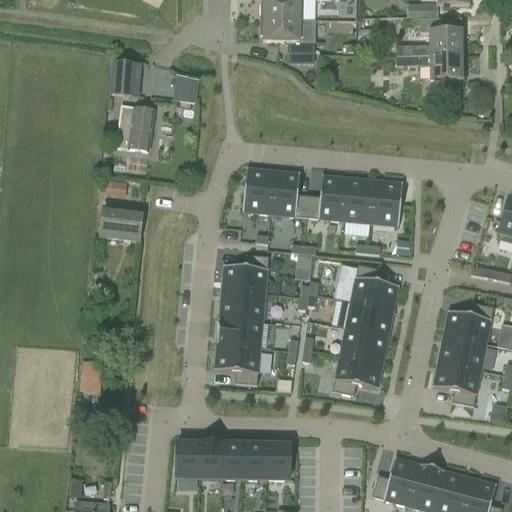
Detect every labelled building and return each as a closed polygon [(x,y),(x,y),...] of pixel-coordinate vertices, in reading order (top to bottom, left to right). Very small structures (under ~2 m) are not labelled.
[(283,0),(283,1),(261,1),(261,7),(258,7),(257,23),(314,24),(314,3),(330,3),(330,2),(343,2),(343,0),(283,0)] [(436,9),(467,8),(466,0),(435,0),(436,7),(406,8),(407,23),(418,22),(436,22),(436,9)] [(380,53),(380,61),(394,60),(460,58),(459,36),(458,21),(436,22),(418,22),(418,38),(428,37),(429,55),(422,55),(422,51),(393,52),(393,53),(380,53)] [(260,45),(286,45),(286,57),(314,58),(314,24),(257,23),(257,39),(260,39),(260,45)] [(371,33),(357,33),(357,51),(371,51),(371,33)] [(394,72),(430,70),(430,84),(461,82),(460,58),(394,60),(394,72)] [(113,66),(110,99),(131,101),(134,67),(113,66)] [(170,78),(169,103),(193,104),(195,79),(170,78)] [(153,115),(121,110),(115,151),(148,156),(153,115)] [(246,172),(242,216),(270,218),(274,175),(246,172)] [(274,175),(270,218),(306,222),(308,201),(297,200),(299,177),(274,175)] [(308,201),(306,222),(342,225),(346,181),(321,179),(319,202),(308,201)] [(346,181),(342,225),(370,228),(374,184),(346,181)] [(374,184),(370,228),(398,231),(402,187),(374,184)] [(100,199),(125,202),(127,188),(102,185),(100,199)] [(511,200),(499,243),(511,246),(511,200)] [(142,214),(102,209),(98,242),(138,247),(142,214)] [(256,239),(255,246),(267,248),(268,240),(256,239)] [(292,248),(291,256),(296,257),(303,257),(304,249),(292,248)] [(356,248),(355,256),(367,257),(368,249),(356,248)] [(304,249),(303,257),(310,258),(315,258),(316,250),(304,249)] [(368,249),(367,257),(379,258),(380,250),(368,249)] [(307,284),(310,258),(303,257),(296,257),(293,282),(298,283),(307,284)] [(223,269),(221,295),(265,299),(268,260),(246,259),(245,270),(223,269)] [(358,269),(350,306),(393,315),(399,289),(377,285),(379,273),(358,269)] [(472,270),(470,278),(482,280),(483,273),(472,270)] [(499,276),(497,284),(509,286),(511,278),(499,276)] [(310,283),(308,296),(316,296),(318,284),(310,283)] [(300,289),(299,301),(307,302),(307,297),(308,290),(300,289)] [(221,295),(219,321),(262,325),(265,299),(221,295)] [(307,302),(306,309),(314,310),(315,298),(307,297),(307,302)] [(299,301),(297,313),(305,314),(306,309),(307,302),(299,301)] [(448,314),(443,340),(486,348),(491,323),(494,309),(472,305),(469,318),(448,314)] [(350,306),(345,332),(388,341),(393,315),(350,306)] [(219,321),(216,347),(260,351),(262,325),(219,321)] [(508,353),(511,335),(511,329),(498,326),(493,350),(508,353)] [(345,332),(340,358),(383,366),(388,341),(345,332)] [(443,340),(438,365),(481,373),(486,348),(443,340)] [(305,341),(303,353),(311,354),(313,342),(305,341)] [(290,343),(288,355),(296,356),(298,344),(290,343)] [(216,347),(214,374),(236,376),(235,388),(257,390),(260,351),(216,347)] [(303,353),(302,365),(310,366),(311,354),(303,353)] [(288,355),(287,367),(295,368),(296,356),(288,355)] [(340,358),(332,396),(354,400),(356,388),(378,393),(383,366),(340,358)] [(438,365),(432,390),(454,395),(452,406),(473,411),(476,399),(481,373),(438,365)] [(100,397),(101,382),(80,380),(78,395),(100,397)] [(504,380),(501,391),(509,393),(511,381),(504,380)] [(176,446),(175,482),(198,483),(199,447),(176,446)] [(199,447),(198,483),(221,483),(221,447),(199,447)] [(221,447),(221,483),(243,483),(244,447),(221,447)] [(244,447),(243,483),(266,484),(266,448),(244,447)] [(266,448),(266,484),(289,484),(289,448),(266,448)] [(376,481),(371,501),(383,504),(409,511),(420,468),(395,462),(389,485),(376,481)] [(420,468),(409,511),(413,511),(435,511),(445,475),(420,468)] [(445,475),(435,511),(461,511),(470,482),(445,475)] [(68,482),(67,499),(80,501),(82,483),(68,482)] [(470,482),(461,511),(490,511),(489,511),(495,488),(470,482)] [(103,485),(102,502),(109,503),(110,486),(103,485)]
